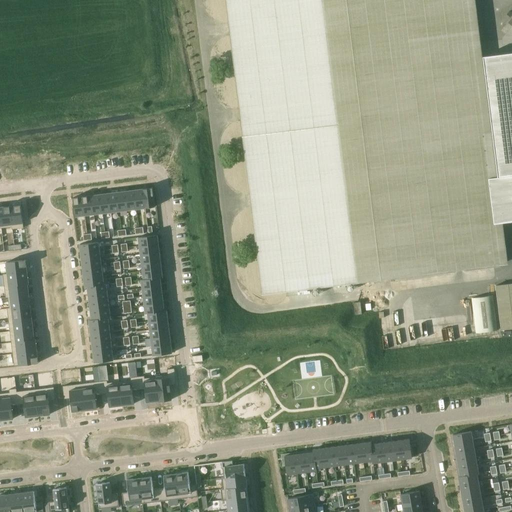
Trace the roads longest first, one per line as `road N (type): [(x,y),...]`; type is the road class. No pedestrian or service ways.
road 1 (residential): [(44,186),(157,171),(192,415)]
road 2 (residential): [(48,216),(33,226),(48,357),(58,363),(80,355),(65,222)]
road 3 (residential): [(425,421),(197,452)]
